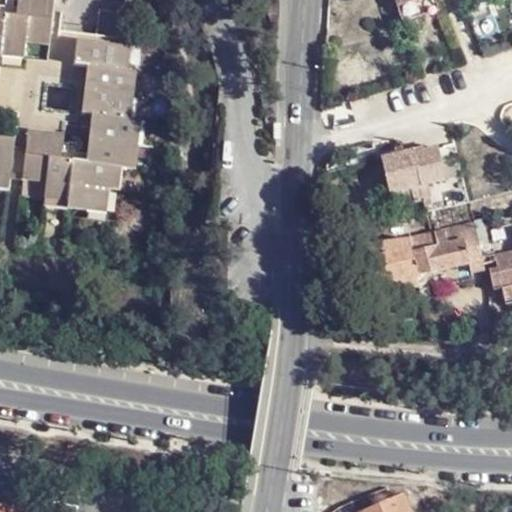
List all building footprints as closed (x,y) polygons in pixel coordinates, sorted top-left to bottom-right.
[(0,0),(0,179),(7,180),(23,44),(24,35),(49,37),(52,0),(13,0),(11,16),(0,14),(0,0)] [(434,0),(429,0),(397,7),(400,17),(437,9),(434,0)] [(113,66),(117,45),(121,13),(95,9),(92,42),(74,40),(65,113),(89,116),(83,161),(58,157),(61,134),(25,129),(19,171),(44,175),(42,183),(41,199),(63,202),(63,209),(102,213),(106,190),(109,165),(119,167),(122,167),(129,115),(117,114),(124,67),(113,66)] [(24,35),(23,44),(47,46),(49,37),(24,35)] [(127,46),(117,45),(113,66),(124,67),(127,46)] [(134,69),(124,67),(117,114),(129,115),(134,69)] [(137,117),(129,115),(122,167),(132,168),(137,117)] [(447,182),(438,151),(415,156),(415,153),(384,161),(394,197),(447,182)] [(115,191),(119,167),(109,165),(106,190),(115,191)] [(44,175),(19,171),(18,179),(42,183),(44,175)] [(409,240),(409,242),(418,279),(468,267),(470,274),(485,271),(485,267),(483,260),(474,226),(460,228),(460,230),(409,240)] [(364,248),(363,248),(374,289),(418,279),(409,242),(364,248)] [(337,252),(320,254),(321,264),(338,261),(337,252)] [(511,254),(495,259),(495,263),(498,271),(489,272),(495,297),(503,294),(506,308),(511,306),(511,254)] [(494,257),(483,260),(485,267),(495,263),(495,259),(494,257)] [(409,511),(402,495),(364,511),(409,511)]
